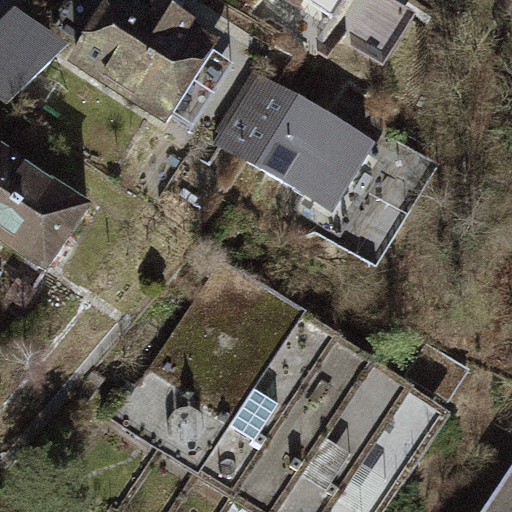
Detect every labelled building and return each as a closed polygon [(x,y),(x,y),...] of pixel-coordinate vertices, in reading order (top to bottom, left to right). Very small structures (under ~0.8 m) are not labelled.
[(26,0),(0,28),(0,84),(21,104),(77,43),(29,0),(26,0)] [(131,0),(101,49),(175,94),(205,45),(193,38),(216,0),(131,0)] [(284,68),(246,133),(369,204),(407,139),(284,68)] [(0,214),(84,271),(130,203),(18,129),(0,157),(0,214)] [(224,263),(126,420),(220,478),(318,321),(224,263)] [(318,324),(222,481),(255,502),(352,345),(318,324)] [(355,346),(258,504),(271,511),(299,511),(389,367),(355,346)] [(391,369),(302,511),(349,511),(425,390),(391,369)] [(428,391),(353,511),(400,511),(462,411),(428,391)] [(511,511),(511,492),(498,511),(511,511)]
